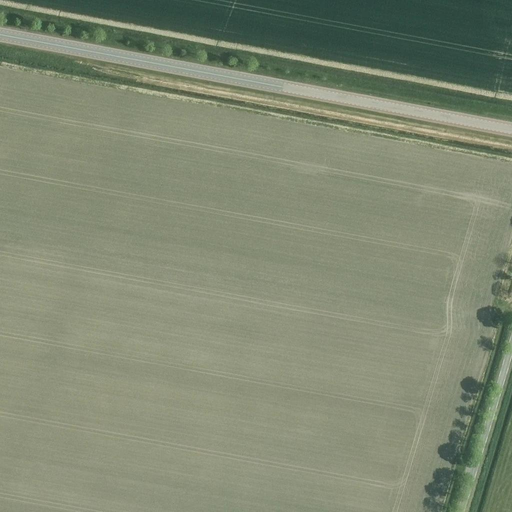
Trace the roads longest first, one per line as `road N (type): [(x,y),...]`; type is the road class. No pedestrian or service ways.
road 1 (secondary): [(511,127),(0,34)]
road 2 (unclassified): [(458,511),(511,335)]
